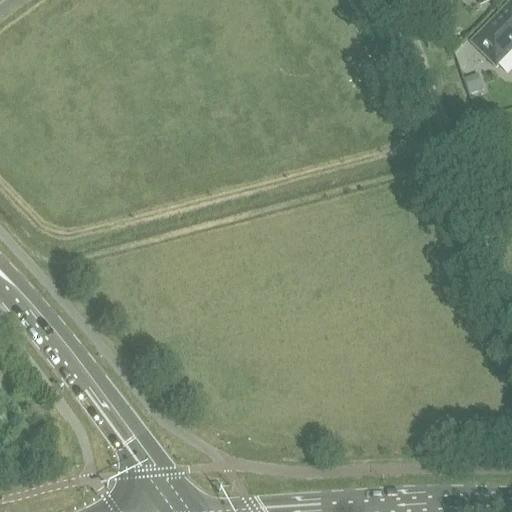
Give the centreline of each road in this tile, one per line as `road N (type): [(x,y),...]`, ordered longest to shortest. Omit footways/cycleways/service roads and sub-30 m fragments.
road 1 (track): [(401,0),(511,303)]
road 2 (secondary): [(181,511),(0,275)]
